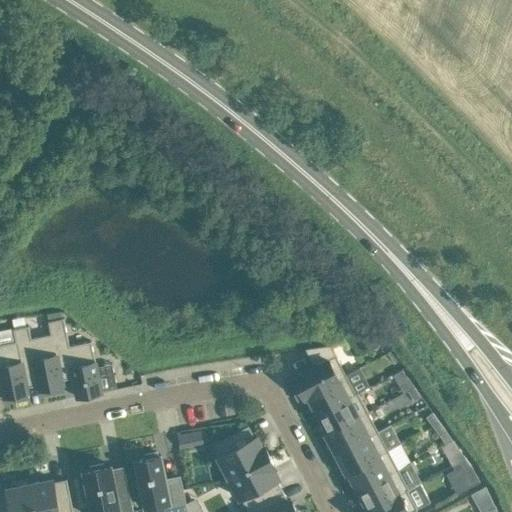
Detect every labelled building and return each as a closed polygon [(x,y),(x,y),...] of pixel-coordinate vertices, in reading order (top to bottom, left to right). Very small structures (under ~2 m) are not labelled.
[(102,391),(91,340),(69,345),(64,317),(50,320),(53,334),(57,354),(62,379),(73,377),(77,396),(102,391)] [(62,379),(57,354),(53,334),(33,338),(31,324),(14,328),(27,391),(28,391),(27,386),(38,383),(39,389),(63,384),(62,379)] [(27,391),(14,328),(13,328),(16,340),(0,343),(0,391),(3,391),(4,396),(27,391)] [(304,396),(346,374),(330,344),(305,348),(314,365),(294,376),(304,396)] [(395,361),(401,357),(394,347),(388,352),(395,361)] [(356,392),(346,374),(304,396),(305,397),(308,395),(318,413),(358,392),(357,391),(356,392)] [(408,390),(414,385),(407,376),(401,380),(408,390)] [(415,400),(421,395),(414,385),(408,390),(415,400)] [(326,433),(368,411),(358,392),(318,413),(327,431),(325,432),(326,433)] [(336,452),(346,447),(378,430),(368,411),(326,433),(336,452)] [(433,425),(440,421),(433,411),(426,416),(433,425)] [(440,421),(433,425),(440,435),(446,443),(453,439),(440,421)] [(248,424),(213,443),(219,455),(218,456),(229,477),(268,456),(270,455),(265,444),(263,445),(257,435),(255,436),(248,424)] [(346,472),(388,449),(378,430),(346,447),(336,452),(346,472)] [(191,445),(189,431),(178,433),(181,447),(191,445)] [(459,460),(465,456),(458,447),(452,451),(459,461),(459,460)] [(358,490),(398,468),(388,449),(346,472),(347,472),(348,471),(358,490)] [(146,511),(188,511),(181,480),(167,483),(161,454),(158,455),(157,451),(144,454),(145,457),(136,459),(139,478),(136,479),(140,499),(144,498),(146,511)] [(268,456),(229,477),(240,497),(242,497),(247,508),(283,489),(277,478),(279,477),(274,466),(276,465),(270,455),(268,456)] [(465,469),(458,472),(466,487),(479,480),(472,466),(472,465),(465,456),(459,460),(465,469)] [(89,465),(90,469),(84,470),(86,481),(82,481),(85,496),(89,496),(92,511),(134,511),(129,487),(116,490),(111,464),(105,466),(104,462),(89,465)] [(365,510),(408,487),(398,468),(358,490),(368,508),(364,510),(365,510)] [(53,478),(29,483),(34,511),(73,511),(67,478),(54,481),(53,478)] [(34,511),(29,483),(7,488),(7,490),(2,492),(0,491),(0,511),(34,511)] [(365,511),(409,511),(417,508),(407,489),(409,488),(408,487),(365,510),(365,511)] [(288,500),(283,489),(247,508),(249,511),(297,511),(291,499),(288,500)]
